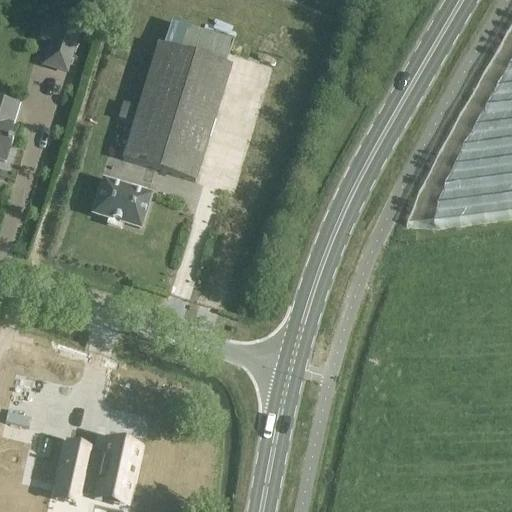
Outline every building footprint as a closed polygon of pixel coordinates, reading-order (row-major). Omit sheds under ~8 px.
[(67,75),(85,18),(58,10),(55,21),(43,17),(36,41),(48,44),(40,67),(67,75)] [(226,65),(233,42),(171,23),(164,46),(157,44),(137,108),(123,104),(118,120),(132,124),(121,160),(195,184),(232,67),(226,65)] [(0,159),(4,160),(10,140),(6,139),(17,106),(0,100),(0,159)] [(105,181),(94,214),(110,219),(110,216),(125,221),(124,223),(141,229),(150,198),(144,196),(145,192),(133,188),(132,192),(126,190),(127,188),(105,181)] [(67,446),(58,486),(95,494),(94,501),(125,508),(138,451),(127,448),(126,447),(125,448),(119,446),(118,445),(117,446),(107,444),(103,459),(88,456),(89,451),(67,446)]
